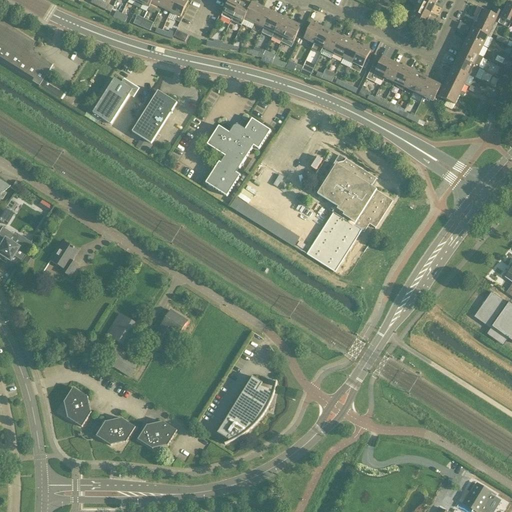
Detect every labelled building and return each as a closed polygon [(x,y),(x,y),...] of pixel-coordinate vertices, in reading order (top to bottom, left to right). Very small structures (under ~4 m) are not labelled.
[(99,0),(92,0),(91,3),(111,13),(114,7),(99,0)] [(141,9),(143,5),(149,8),(151,4),(152,0),(140,0),(137,7),(141,9)] [(159,13),(161,8),(164,0),(152,0),(151,4),(158,7),(156,11),(159,13)] [(171,13),(176,0),(164,0),(161,8),(171,13)] [(183,17),(182,16),(188,2),(184,0),(176,0),(171,13),(177,16),(175,21),(180,23),(183,17)] [(232,19),(240,3),(234,0),(229,0),(222,14),(232,19)] [(417,0),(414,6),(431,14),(435,4),(426,0),(417,0)] [(511,24),(511,4),(508,2),(498,24),(508,29),(511,24)] [(250,7),(240,3),(232,19),(242,24),(245,19),(244,19),(250,7)] [(254,24),(262,8),(252,3),(250,7),(244,19),(245,19),(254,24)] [(431,14),(414,6),(410,16),(426,24),(431,14)] [(264,28),(272,12),(262,8),(254,24),(264,28)] [(472,29),(488,37),(500,12),(494,9),(492,14),(481,9),(472,29)] [(264,29),(262,33),(272,37),(281,17),(272,12),(264,28),(264,29)] [(291,22),(281,17),(272,37),(281,42),(291,22)] [(0,60),(40,86),(53,65),(33,52),(31,45),(33,42),(0,21),(0,60)] [(291,47),(293,43),(301,27),(291,22),(281,42),(291,47)] [(469,33),(472,27),(461,22),(458,28),(469,33)] [(314,44),(315,40),(321,28),(311,23),(304,39),(314,44)] [(314,44),(312,49),(321,54),(324,49),(323,49),(331,33),(321,28),(315,40),(314,44)] [(467,38),(471,40),(483,46),(488,37),(472,29),(467,38)] [(185,42),(188,36),(177,30),(175,33),(173,37),(185,42)] [(172,40),(173,37),(175,33),(169,31),(168,33),(162,31),(161,35),(167,37),(172,40)] [(324,49),(321,55),(331,59),(333,54),(341,37),(331,33),(323,49),(324,49)] [(507,46),(509,42),(497,36),(495,40),(507,46)] [(343,58),(351,42),(341,37),(333,54),(343,58)] [(483,46),(471,40),(467,38),(462,48),(478,56),(479,56),(483,46)] [(207,46),(213,47),(231,51),(232,46),(223,45),(224,42),(214,40),(214,43),(207,42),(207,46)] [(352,63),(360,47),(351,42),(343,58),(352,63)] [(360,47),(352,63),(363,68),(370,52),(360,47)] [(484,58),(479,56),(478,56),(462,48),(458,58),(479,68),(484,58)] [(493,54),(507,60),(509,55),(501,51),(501,52),(495,50),(493,54)] [(373,67),(367,79),(374,82),(376,79),(383,82),(385,79),(384,78),(392,62),(382,57),(377,69),(373,67)] [(469,76),(474,78),(479,68),(458,58),(453,68),(469,76)] [(305,60),(301,73),(311,76),(315,64),(305,60)] [(394,83),(402,67),(392,62),(384,78),(385,79),(394,83)] [(490,74),(498,78),(503,69),(498,66),(495,71),(492,70),(490,74)] [(404,88),(411,72),(402,67),(394,83),(404,88)] [(448,78),(464,85),(469,76),(453,68),(448,78)] [(413,92),(421,76),(411,72),(404,88),(413,92)] [(334,79),(329,77),(323,75),(321,79),(332,83),(334,79)] [(423,97),(431,81),(421,76),(413,92),(423,97)] [(464,97),(466,94),(461,92),(464,85),(448,78),(444,87),(443,87),(460,95),(464,97)] [(111,124),(132,90),(115,79),(93,113),(111,124)] [(505,81),(499,79),(496,86),(501,88),(505,81)] [(431,81),(423,97),(433,102),(436,96),(441,86),(431,81)] [(453,109),(455,105),(460,95),(443,87),(444,87),(441,86),(436,96),(446,101),(444,106),(445,107),(451,110),(453,109)] [(365,99),(368,92),(362,89),(361,88),(358,95),(365,99)] [(151,143),(177,103),(159,92),(134,132),(151,143)] [(375,98),(373,102),(382,107),(385,100),(376,96),(375,99),(375,98)] [(392,112),(394,108),(395,108),(396,105),(390,102),(385,100),(382,107),(392,112)] [(404,113),(395,108),(394,108),(392,112),(398,115),(398,114),(402,116),(404,113)] [(413,117),(408,114),(404,113),(402,116),(406,118),(411,121),(413,117)] [(219,127),(207,145),(225,157),(221,164),(219,163),(205,184),(227,197),(240,176),(236,174),(254,146),(259,150),(263,143),(270,131),(252,120),(245,130),(238,125),(234,126),(229,133),(219,127)] [(307,255),(326,267),(335,273),(359,236),(362,231),(363,232),(369,224),(376,228),(392,201),(371,188),(377,179),(343,158),(337,159),(329,172),(331,173),(318,194),(336,206),(332,212),(333,213),(307,255)] [(0,196),(2,194),(9,188),(0,182),(0,196)] [(16,192),(20,185),(15,182),(11,189),(16,192)] [(0,221),(7,226),(14,214),(6,208),(0,217),(0,221)] [(2,228),(0,231),(0,241),(2,243),(0,245),(0,259),(5,263),(7,260),(9,261),(18,247),(9,242),(13,235),(2,228)] [(71,276),(78,265),(71,261),(78,251),(64,243),(59,251),(57,250),(51,260),(63,268),(61,270),(71,276)] [(20,266),(27,271),(32,262),(25,258),(20,266)] [(508,304),(491,292),(474,317),(490,329),(491,327),(511,341),(511,304),(509,302),(508,304)] [(178,336),(188,321),(171,311),(162,326),(155,338),(165,344),(172,333),(178,336)] [(107,335),(123,345),(136,324),(120,314),(107,335)] [(106,362),(130,377),(140,362),(116,347),(106,362)] [(275,392),(277,382),(276,382),(273,395),(271,398),(258,390),(262,383),(252,377),(217,433),(227,440),(228,438),(230,442),(224,444),(225,445),(231,443),(241,437),(250,430),(258,422),(265,413),(271,403),(275,392)] [(67,419),(82,428),(91,413),(90,413),(87,398),(73,388),(63,403),(64,404),(67,418),(67,419)] [(126,443),(135,428),(120,419),(105,423),(105,422),(96,437),(111,447),(111,446),(126,443)] [(167,447),(177,432),(162,423),(161,423),(147,426),(137,441),(152,450),(153,449),(167,446),(167,447)] [(476,511),(484,511),(495,495),(477,484),(469,497),(465,494),(460,502),(476,511)]
